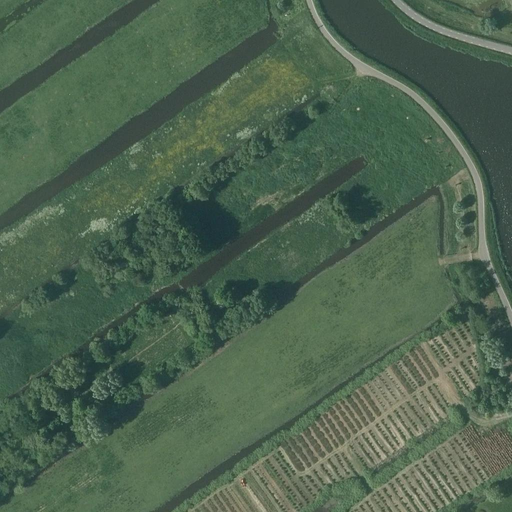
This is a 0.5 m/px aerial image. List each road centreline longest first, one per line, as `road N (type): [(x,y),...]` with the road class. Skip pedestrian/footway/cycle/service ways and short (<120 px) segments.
road 1 (unclassified): [(511,316),(483,253),(480,190),(458,144),(418,97),(334,44),(310,0)]
road 2 (unclassified): [(511,50),(424,20),(397,0)]
